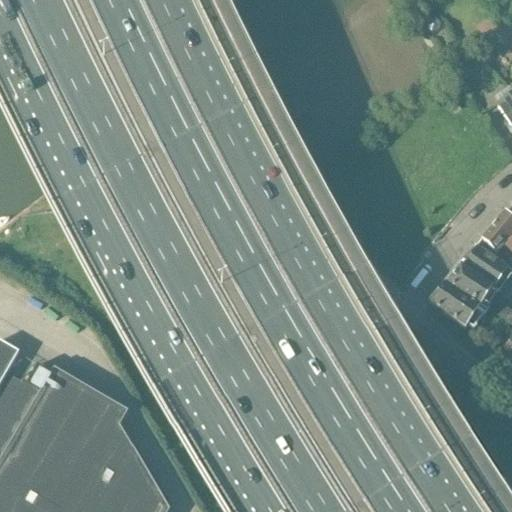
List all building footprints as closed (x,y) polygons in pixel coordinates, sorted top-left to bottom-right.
[(0,0),(0,16),(10,12),(34,0),(0,0)] [(433,15),(423,24),(437,39),(447,29),(433,15)] [(511,96),(498,106),(506,121),(511,129),(510,132),(511,135),(511,96)] [(511,220),(504,213),(480,240),(492,253),(503,245),(511,255),(511,220)] [(474,247),(458,267),(489,291),(495,295),(498,291),(493,288),(504,271),(474,247)] [(458,267),(443,286),(477,310),(481,314),(485,309),(479,305),(489,291),(458,267)] [(426,305),(429,307),(462,330),(477,310),(443,286),(426,305)] [(0,386),(18,356),(0,344),(0,386)] [(162,511),(114,430),(121,417),(37,367),(24,389),(43,400),(0,472),(0,511),(162,511)]
